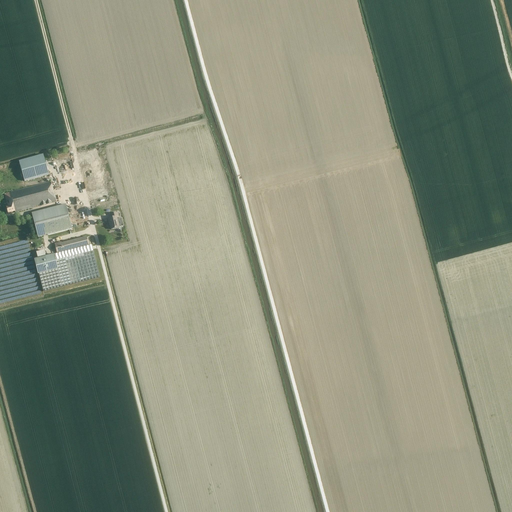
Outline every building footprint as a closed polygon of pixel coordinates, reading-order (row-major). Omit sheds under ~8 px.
[(102,152),(86,156),(97,200),(113,196),(102,152)] [(19,161),(24,181),(48,175),(43,154),(19,161)] [(56,202),(51,182),(5,194),(8,206),(6,206),(8,213),(15,211),(15,212),(56,202)] [(32,213),(38,238),(72,229),(66,204),(32,213)] [(119,217),(117,212),(111,214),(112,217),(108,218),(110,226),(111,230),(119,228),(116,218),(119,217)] [(58,269),(45,272),(49,290),(100,277),(92,245),(57,254),(54,254),(58,269)] [(45,272),(58,269),(54,254),(39,258),(35,259),(38,274),(45,272)]
